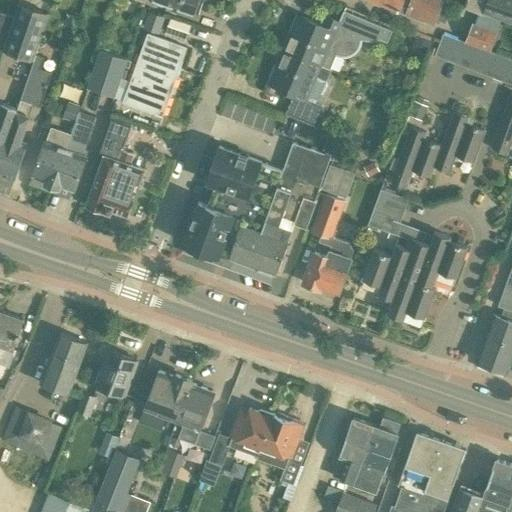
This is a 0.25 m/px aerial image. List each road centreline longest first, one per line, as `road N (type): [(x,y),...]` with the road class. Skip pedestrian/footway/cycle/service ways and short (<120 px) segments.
road 1 (primary): [(427,390),(0,238)]
road 2 (unclassified): [(427,390),(482,262),(468,199),(497,109)]
road 3 (residential): [(153,242),(251,0)]
